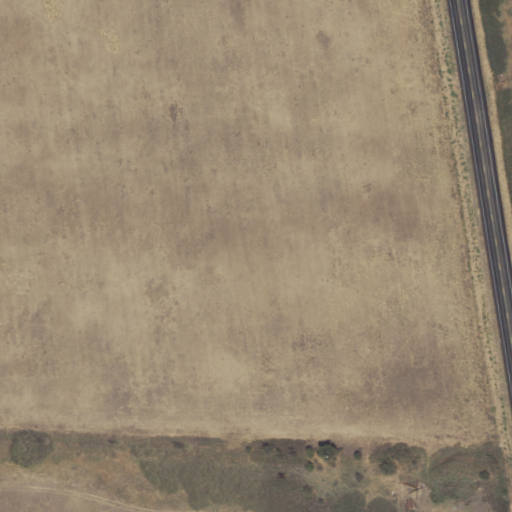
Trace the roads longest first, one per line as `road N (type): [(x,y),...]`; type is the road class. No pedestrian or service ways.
road 1 (track): [(0,441),(262,498),(511,488)]
road 2 (primary): [(511,446),(469,194),(469,102),(452,0)]
